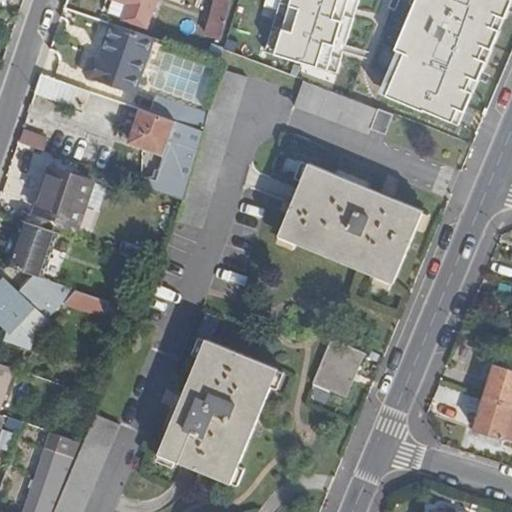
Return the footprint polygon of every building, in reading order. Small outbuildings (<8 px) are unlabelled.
[(108,15),(124,21),(146,29),(156,0),(107,0),(113,2),(108,15)] [(233,0),(216,0),(206,36),(221,41),(233,0)] [(474,145),(511,51),(511,0),(239,0),(225,47),(474,145)] [(136,97),(155,40),(112,26),(100,60),(95,58),(89,62),(85,74),(88,81),(136,97)] [(208,116),(204,133),(183,202),(177,222),(202,229),(247,80),(221,73),(208,116)] [(83,110),(89,93),(42,77),(36,94),(83,110)] [(379,110),(305,81),(295,108),(369,137),(371,130),(379,110)] [(161,100),(156,117),(204,133),(208,116),(161,100)] [(379,110),(371,130),(385,135),(392,115),(379,110)] [(153,192),(183,202),(204,133),(156,117),(142,112),(130,145),(165,157),(153,192)] [(310,166),(280,238),(394,285),(424,213),(310,166)] [(78,228),(85,207),(93,186),(93,184),(52,170),(45,190),(48,192),(40,215),(78,228)] [(93,186),(85,207),(99,212),(107,190),(93,186)] [(45,190),(43,189),(34,213),(36,214),(40,215),(48,192),(45,190)] [(38,278),(54,233),(28,224),(12,269),(34,277),(38,278)] [(145,262),(159,267),(163,256),(149,252),(145,262)] [(105,318),(110,303),(38,278),(34,277),(18,294),(5,281),(0,286),(0,321),(9,330),(3,345),(30,353),(36,338),(33,336),(64,303),(105,318)] [(332,341),(314,385),(346,399),(365,355),(332,341)] [(279,371),(208,342),(159,455),(232,485),(279,371)] [(0,407),(13,370),(0,366),(0,407)] [(485,400),(511,409),(511,372),(496,368),(485,400)] [(511,413),(511,409),(485,400),(475,432),(479,433),(504,440),(511,413)] [(56,511),(84,511),(121,427),(96,417),(84,445),(78,460),(66,490),(56,511)] [(504,440),(479,433),(477,438),(502,446),(504,440)] [(47,511),(56,487),(66,490),(78,460),(84,445),(52,434),(26,508),(35,511),(47,511)]
